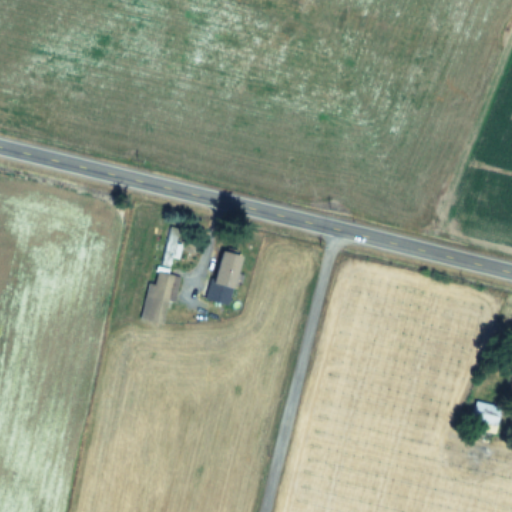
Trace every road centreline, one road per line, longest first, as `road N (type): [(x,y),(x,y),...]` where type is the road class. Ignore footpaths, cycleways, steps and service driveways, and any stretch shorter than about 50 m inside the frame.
road 1 (secondary): [(0,147),(511,271)]
road 2 (residential): [(264,511),(337,228)]
